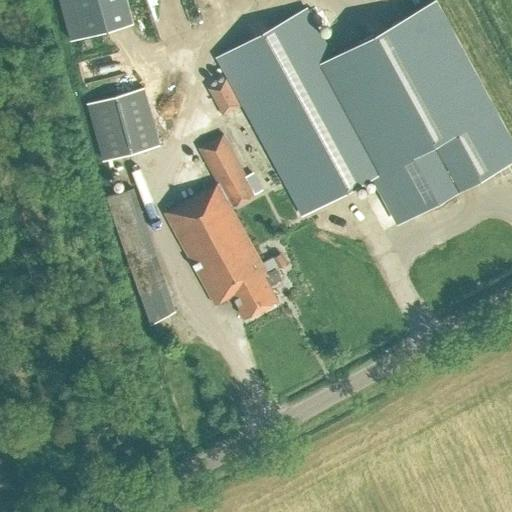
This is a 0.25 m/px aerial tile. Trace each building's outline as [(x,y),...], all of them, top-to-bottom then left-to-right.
[(57,0),(67,35),(68,38),(132,20),(126,0),(57,0)] [(192,0),(185,0),(191,17),(197,15),(192,0)] [(511,146),(431,0),(331,55),(391,165),(375,174),(400,220),(511,157),(511,146)] [(305,9),(217,57),(303,213),(375,174),(391,165),(331,55),(305,9)] [(239,105),(225,78),(207,88),(221,115),(239,105)] [(142,88),(89,103),(85,104),(101,161),(158,145),(142,88)] [(262,264),(260,261),(232,207),(262,191),(251,172),(245,175),(223,134),(198,147),(217,182),(164,211),(214,304),(233,295),(245,317),(276,300),(268,285),(279,279),(274,270),(284,264),(278,253),(270,257),(271,259),(262,264)] [(133,188),(115,194),(107,196),(147,321),(175,312),(133,188)] [(46,484),(26,493),(31,504),(51,494),(46,484)]
